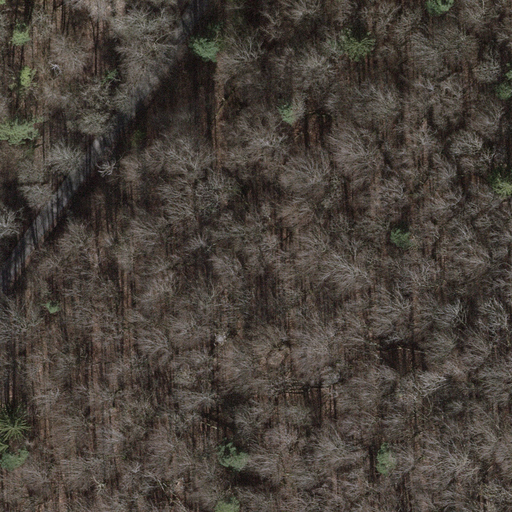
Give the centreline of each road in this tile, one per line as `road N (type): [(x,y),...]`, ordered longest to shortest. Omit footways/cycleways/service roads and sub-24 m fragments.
road 1 (residential): [(199,0),(0,287)]
road 2 (track): [(0,154),(101,51),(127,0)]
